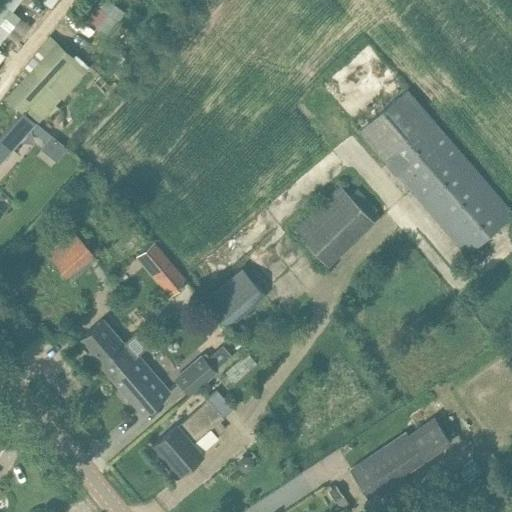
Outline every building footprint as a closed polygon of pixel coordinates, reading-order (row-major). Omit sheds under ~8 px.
[(97,0),(86,14),(105,30),(124,7),(115,0),(97,0)] [(7,97),(22,111),(24,109),(38,122),(46,113),(51,117),(62,127),(70,117),(55,104),(86,69),(57,42),(7,97)] [(511,216),(511,210),(407,88),(359,129),(468,254),(511,216)] [(0,160),(27,130),(60,155),(65,149),(21,112),(0,135),(0,160)] [(345,182),(298,227),(334,264),(381,219),(345,182)] [(79,239),(53,263),(65,276),(92,253),(79,239)] [(187,280),(153,240),(135,256),(169,296),(187,280)] [(241,266),(202,299),(227,328),(265,295),(241,266)] [(147,346),(135,333),(123,343),(102,318),(78,339),(109,375),(120,366),(121,368),(138,354),(147,346)] [(120,366),(109,375),(143,415),(170,392),(138,354),(121,368),(120,366)] [(201,355),(174,378),(188,394),(215,371),(201,355)] [(201,454),(219,438),(210,428),(223,417),(207,399),(177,425),(176,424),(151,446),(160,457),(162,455),(178,473),(176,475),(176,476),(201,454)] [(350,469),(368,495),(452,440),(436,416),(409,434),(407,431),(350,469)] [(337,484),(330,489),(336,499),(344,494),(337,484)]
